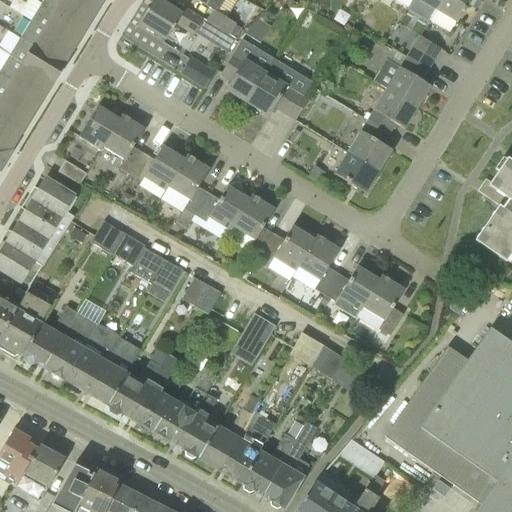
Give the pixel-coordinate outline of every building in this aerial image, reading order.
[(33,15),(39,0),(29,0),(24,12),(33,15)] [(85,30),(95,13),(74,0),(43,0),(42,3),(85,30)] [(74,0),(95,13),(102,0),(74,0)] [(180,15),(155,0),(152,0),(139,23),(166,40),(176,25),(193,36),(203,20),(185,8),(180,15)] [(392,0),(407,9),(412,0),(392,0)] [(417,0),(435,11),(441,0),(417,0)] [(457,24),(471,0),(441,0),(435,11),(457,24)] [(74,47),(85,30),(42,3),(31,20),(74,47)] [(233,39),(239,30),(234,27),(235,24),(213,10),(206,21),(233,39)] [(63,64),(74,47),(31,20),(21,37),(63,64)] [(53,84),(66,65),(63,64),(21,37),(10,55),(52,83),(53,84)] [(412,47),(434,61),(440,51),(434,47),(419,37),(418,37),(412,47)] [(432,65),(434,61),(412,47),(406,58),(428,71),(432,65)] [(0,73),(42,99),(52,83),(10,55),(0,71),(0,73)] [(215,73),(191,58),(181,75),(205,90),(215,73)] [(422,81),(428,71),(406,58),(392,79),(379,71),(372,82),(387,90),(417,109),(431,87),(422,81)] [(266,73),(244,60),(237,72),(226,65),(220,75),(230,82),(225,91),(247,105),(266,73)] [(0,97),(31,116),(42,99),(0,73),(0,97)] [(273,108),(284,115),(298,92),(287,86),(266,73),(247,105),(267,117),(273,108)] [(405,130),(417,109),(387,90),(367,122),(389,136),(396,124),(405,130)] [(309,99),(298,92),(284,115),(295,121),(309,99)] [(0,120),(21,133),(31,116),(0,97),(0,120)] [(118,121),(96,107),(77,138),(100,152),(102,148),(103,148),(122,118),(121,117),(118,121)] [(130,176),(143,155),(132,148),(143,131),(122,118),(103,148),(124,161),(119,169),(130,176)] [(0,144),(10,151),(21,133),(0,120),(0,144)] [(378,173),(392,151),(383,145),(389,136),(367,122),(347,154),(378,173)] [(11,151),(10,151),(0,144),(0,168),(11,151)] [(183,160),(161,147),(153,160),(143,155),(130,176),(140,183),(143,179),(164,192),(167,188),(168,188),(187,157),(186,156),(183,160)] [(365,194),(378,173),(347,154),(335,174),(365,194)] [(195,217),(209,195),(197,188),(208,169),(187,157),(168,188),(189,201),(177,220),(188,226),(193,216),(195,217)] [(511,162),(506,159),(487,187),(510,202),(507,206),(505,211),(498,206),(475,242),(503,262),(511,249),(511,162)] [(79,185),(86,174),(65,161),(58,173),(79,185)] [(42,267),(61,238),(74,217),(67,213),(76,198),(41,177),(0,242),(0,280),(17,291),(34,263),(42,267)] [(248,200),(227,187),(218,201),(209,195),(195,217),(193,222),(202,228),(207,219),(230,233),(232,228),(233,229),(252,197),(251,196),(248,200)] [(260,257),(274,235),(263,228),(273,210),(252,197),(233,229),(253,241),(249,249),(260,257)] [(113,252),(124,234),(100,221),(87,242),(101,250),(103,246),(113,252)] [(295,273),(297,269),(308,250),(317,236),(316,236),(314,240),(292,227),(283,241),(274,235),(260,257),(258,261),(267,267),(272,259),(295,273)] [(79,243),(84,235),(73,228),(68,236),(79,243)] [(129,274),(143,249),(141,248),(142,246),(124,234),(113,252),(112,255),(130,267),(127,273),(129,274)] [(325,297),(338,275),(328,268),(339,249),(317,236),(308,250),(297,269),(318,282),(313,290),(325,297)] [(150,281),(153,283),(165,262),(143,249),(129,274),(148,284),(150,281)] [(169,292),(182,271),(165,262),(153,283),(169,292)] [(378,280),(357,267),(348,281),(338,275),(325,297),(335,303),(337,299),(348,306),(345,310),(357,317),(356,318),(357,318),(382,277),(381,276),(378,280)] [(196,308),(208,287),(191,277),(179,298),(196,308)] [(389,336),(401,317),(390,310),(403,290),(382,277),(357,318),(377,331),(378,330),(389,336)] [(0,338),(31,288),(29,287),(16,309),(0,300),(0,338)] [(208,315),(220,294),(208,287),(196,308),(208,315)] [(0,344),(21,357),(41,323),(40,323),(53,302),(31,288),(0,338),(0,344)] [(458,316),(466,304),(458,298),(450,310),(458,316)] [(43,369),(76,313),(66,307),(52,330),(41,323),(21,357),(23,358),(24,363),(30,366),(35,365),(43,369)] [(81,346),(73,341),(86,319),(76,313),(43,369),(52,375),(54,380),(59,383),(64,382),(84,349),(86,350),(100,327),(95,324),(81,346)] [(251,359),(272,327),(252,314),(231,345),(251,359)] [(86,395),(127,327),(126,326),(118,338),(100,327),(86,350),(84,349),(64,382),(86,395)] [(107,407),(127,373),(117,367),(120,362),(119,361),(136,332),(127,327),(86,395),(107,407)] [(511,344),(490,328),(467,360),(447,347),(385,436),(481,506),(476,511),(510,511),(511,510),(511,344)] [(310,368),(323,347),(301,334),(289,356),(296,359),(310,368)] [(331,381),(343,359),(323,347),(310,368),(331,381)] [(130,420),(168,356),(157,350),(150,362),(149,362),(138,379),(127,373),(107,407),(130,420)] [(153,433),(172,400),(160,393),(178,362),(168,356),(130,420),(138,425),(140,430),(146,433),(151,432),(153,433)] [(350,392),(363,371),(343,359),(331,381),(350,392)] [(205,370),(195,388),(206,395),(216,376),(205,370)] [(213,424),(205,420),(216,401),(206,395),(195,413),(175,446),(184,451),(185,456),(191,459),(196,458),(198,459),(217,427),(216,426),(213,424)] [(219,472),(261,402),(251,396),(242,410),(241,410),(231,427),(230,426),(226,432),(217,427),(198,459),(219,472)] [(175,446),(195,413),(184,406),(172,400),(153,433),(175,446)] [(260,452),(269,435),(258,428),(271,408),(261,402),(219,472),(240,484),(260,451),(260,452)] [(262,497),(307,421),(305,421),(303,424),(293,440),(284,435),(271,458),(260,452),(260,451),(240,484),(241,485),(243,490),(249,493),(253,492),(262,497)] [(284,509),(302,478),(308,469),(296,462),(318,428),(307,421),(262,497),(268,500),(270,505),(276,509),(281,507),(284,509)] [(0,479),(13,487),(36,450),(28,446),(29,440),(13,430),(0,451),(0,479)] [(372,479),(375,476),(385,464),(350,441),(337,456),(372,479)] [(64,459),(39,446),(37,450),(36,450),(13,487),(14,488),(19,479),(45,493),(64,459)] [(88,473),(73,466),(50,507),(60,511),(75,511),(93,475),(92,474),(91,477),(86,475),(88,473)] [(93,475),(75,511),(104,511),(117,486),(119,482),(95,471),(93,475)] [(355,494),(322,473),(313,483),(294,511),(350,511),(363,493),(358,490),(355,494)] [(383,511),(374,506),(378,499),(375,496),(384,482),(375,476),(372,479),(368,485),(363,493),(350,511),(383,511)] [(104,511),(131,511),(139,497),(117,486),(104,511)] [(167,511),(139,497),(131,511),(167,511)]
